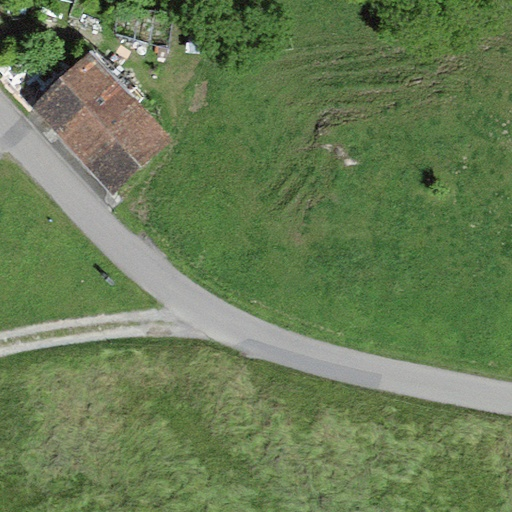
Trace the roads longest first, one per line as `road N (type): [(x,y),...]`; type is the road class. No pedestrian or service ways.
road 1 (residential): [(0,122),(117,248),(191,310),(277,355),(511,407)]
road 2 (track): [(0,352),(168,330),(234,332)]
road 3 (motorway): [(159,511),(0,401)]
